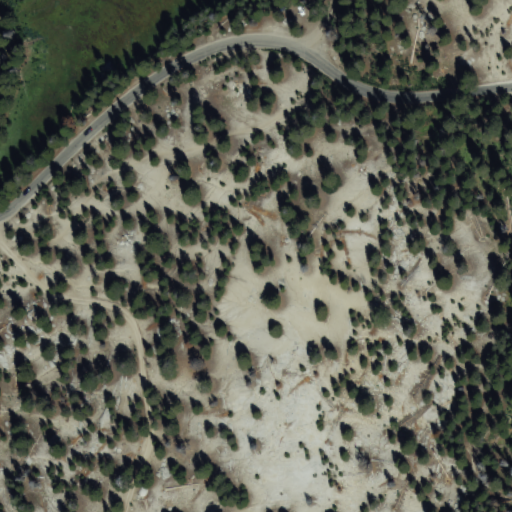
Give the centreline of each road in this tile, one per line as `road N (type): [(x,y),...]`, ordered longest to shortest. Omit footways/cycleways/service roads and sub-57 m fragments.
road 1 (residential): [(511,84),(386,92),(301,49),(234,41),(166,68),(0,213)]
road 2 (track): [(10,208),(49,248),(142,241),(160,303),(137,483),(113,511)]
